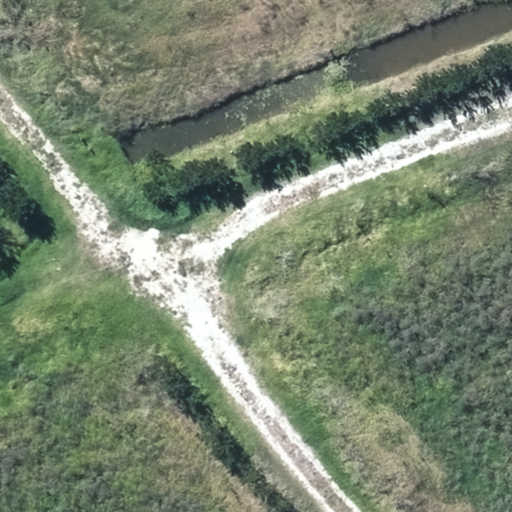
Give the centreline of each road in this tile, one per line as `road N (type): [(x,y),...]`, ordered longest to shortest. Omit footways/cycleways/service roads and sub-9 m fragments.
road 1 (track): [(0,92),(355,511)]
road 2 (track): [(511,109),(129,249)]
